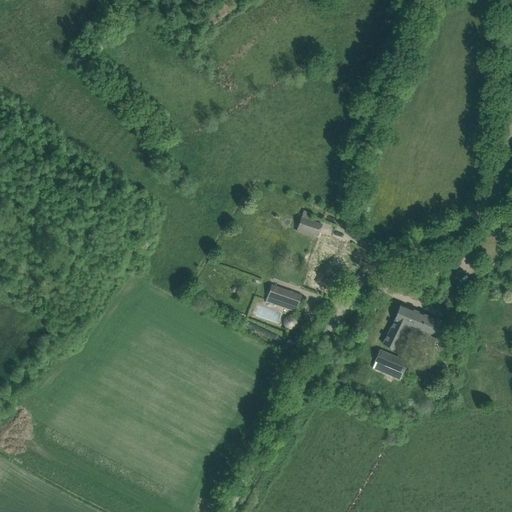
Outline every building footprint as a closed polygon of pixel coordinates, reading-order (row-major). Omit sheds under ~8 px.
[(304,230),(318,235),(322,224),(301,217),(296,230),(303,233),(304,230)] [(305,286),(323,292),(341,242),(322,236),(305,286)] [(267,296),(297,307),(301,295),(271,285),(267,296)] [(449,323),(401,304),(382,343),(391,348),(395,349),(401,334),(421,342),(425,333),(442,340),(446,333),(449,323)] [(307,328),(299,335),(306,342),(313,334),(307,328)] [(372,368),(399,379),(402,373),(407,362),(380,350),(375,361),(372,368)]
